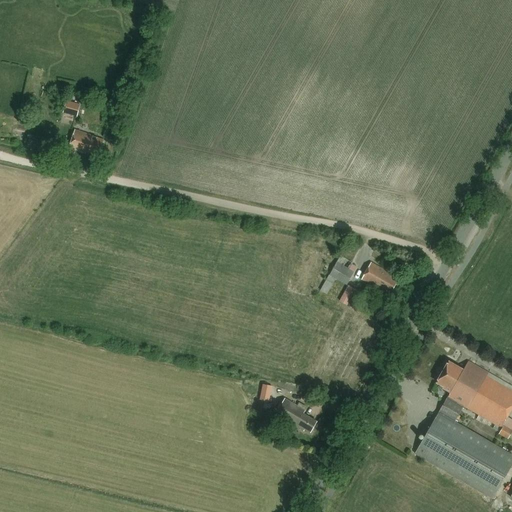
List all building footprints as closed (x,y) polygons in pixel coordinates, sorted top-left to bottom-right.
[(66,100),(61,115),(73,119),(78,104),(66,100)] [(98,158),(103,140),(75,132),(68,154),(74,156),(75,153),(84,156),(85,154),(98,158)] [(27,148),(43,152),(45,143),(29,139),(27,148)] [(352,264),(340,257),(336,264),(320,292),(326,296),(335,280),(346,286),(356,268),(352,266),(352,264)] [(391,293),(397,284),(394,282),(395,281),(388,277),(389,275),(371,264),(361,282),(387,296),(389,292),(391,293)] [(356,291),(348,287),(339,303),(347,307),(356,291)] [(511,388),(468,363),(462,373),(448,364),(437,384),(444,388),(443,390),(450,395),(415,456),(494,501),(511,470),(511,455),(455,423),(464,408),(503,430),(499,436),(508,441),(511,433),(511,431),(502,426),(511,408),(511,388)] [(310,434),(317,423),(304,415),(305,412),(284,400),(275,416),(296,428),(297,428),(303,432),(304,431),(310,434)]
